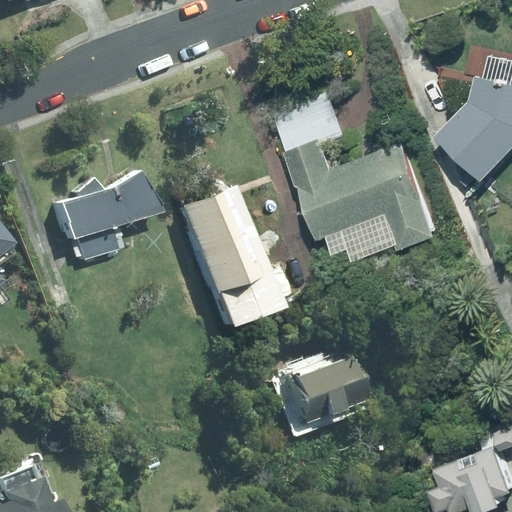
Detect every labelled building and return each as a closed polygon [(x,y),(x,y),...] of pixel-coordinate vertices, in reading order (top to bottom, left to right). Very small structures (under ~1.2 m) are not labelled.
[(486,175),(511,148),(511,79),(478,73),(474,98),(441,132),(486,175)] [(409,240),(439,229),(405,141),(338,165),(328,138),(348,131),(332,88),(278,108),(304,179),(310,177),(329,229),(396,204),(409,240)] [(74,192),(56,198),(67,235),(73,233),(80,257),(115,247),(108,223),(159,208),(155,196),(136,167),(111,182),(99,186),(88,174),(72,187),(74,192)] [(278,300),(234,182),(182,201),(226,319),(278,300)] [(346,343),(267,373),(289,432),(369,402),(346,343)] [(511,416),(499,422),(507,443),(511,441),(511,416)] [(511,471),(500,440),(441,463),(447,480),(434,485),(442,506),(456,501),(459,508),(477,501),(480,509),(506,499),(503,491),(511,487),(511,471)] [(50,511),(32,469),(0,483),(0,511),(50,511)]
